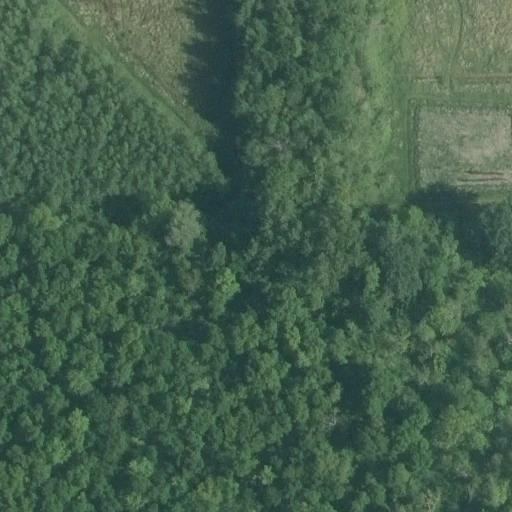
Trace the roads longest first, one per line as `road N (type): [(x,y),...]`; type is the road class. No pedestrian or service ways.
road 1 (unknown): [(373,511),(384,486),(417,454),(322,374),(326,333),(511,265)]
road 2 (unknown): [(326,333),(297,304),(217,270),(0,259)]
